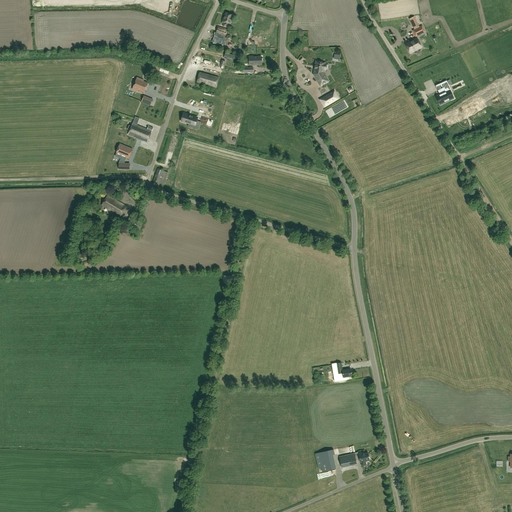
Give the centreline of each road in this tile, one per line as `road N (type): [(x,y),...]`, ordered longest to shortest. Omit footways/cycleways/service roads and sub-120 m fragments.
road 1 (track): [(182,511),(247,218)]
road 2 (residential): [(216,209),(152,190),(149,179),(181,79),(219,0)]
road 3 (unclassified): [(393,465),(355,249)]
road 4 (track): [(401,65),(511,241)]
road 5 (unclassified): [(355,249),(346,185),(301,111)]
road 6 (unclassified): [(355,249),(216,209)]
road 7 (unclassified): [(393,465),(511,437)]
